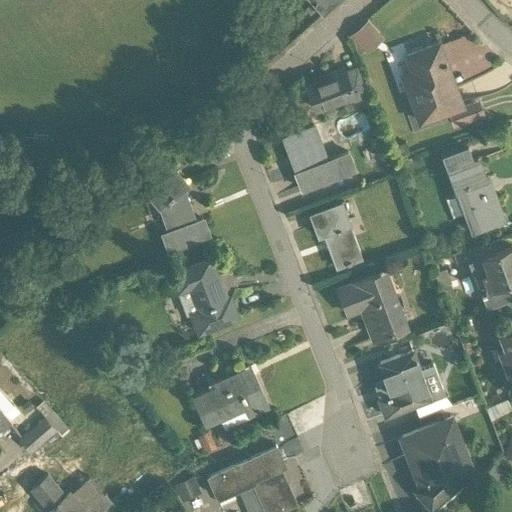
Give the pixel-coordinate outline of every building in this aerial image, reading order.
[(308,0),(311,3),(316,9),(322,15),(338,0),(308,0)] [(311,3),(304,10),(309,15),(316,9),(311,3)] [(382,39),(367,22),(347,40),(363,57),(382,39)] [(449,91),(440,67),(445,65),(437,45),(406,56),(412,70),(418,68),(435,114),(460,105),(454,89),(449,91)] [(367,94),(356,68),(343,73),(344,75),(343,75),(351,96),(350,96),(351,100),(367,94)] [(342,69),(325,76),(326,80),(306,87),(315,110),(350,96),(351,96),(343,75),(344,75),(343,73),(342,69)] [(326,160),(313,125),(281,137),(288,157),(294,155),(299,171),(294,172),(301,190),(353,170),(347,153),(326,160)] [(466,149),(444,157),(449,170),(471,162),(466,149)] [(482,191),(477,180),(483,178),(476,160),(471,162),(449,170),(472,230),(502,218),(491,188),(482,191)] [(193,220),(183,190),(187,184),(175,171),(148,194),(160,206),(168,229),(162,231),(167,246),(207,232),(202,217),(193,220)] [(349,225),(341,203),(310,214),(318,237),(324,235),(336,267),(360,259),(348,226),(349,225)] [(511,244),(482,255),(483,257),(469,262),(479,290),(493,285),(493,286),(511,278),(511,244)] [(223,299),(208,259),(171,273),(178,290),(189,285),(198,308),(191,311),(199,330),(236,316),(228,297),(223,299)] [(387,297),(377,273),(337,288),(346,312),(365,305),(371,322),(366,324),(372,338),(405,326),(394,294),(387,297)] [(511,330),(500,335),(510,360),(511,359),(511,378),(509,380),(511,384),(511,330)] [(411,351),(379,363),(390,394),(377,398),(383,414),(396,410),(395,406),(428,394),(411,351)] [(252,374),(240,379),(237,372),(213,382),(214,386),(193,396),(205,422),(244,404),(248,412),(266,404),(252,374)] [(0,425),(8,419),(2,412),(12,402),(0,388),(0,425)] [(55,428),(45,416),(19,438),(30,450),(55,428)] [(439,421),(400,436),(408,456),(413,454),(423,480),(415,488),(429,503),(467,469),(453,453),(439,421)] [(275,444),(230,464),(240,485),(252,479),(266,511),(268,511),(294,501),(286,482),(282,484),(275,467),(283,463),(275,444)] [(63,492),(45,472),(30,486),(47,506),(43,509),(45,511),(104,511),(115,503),(104,491),(84,508),(67,488),(63,492)] [(183,497),(202,489),(196,473),(176,482),(183,497)]
